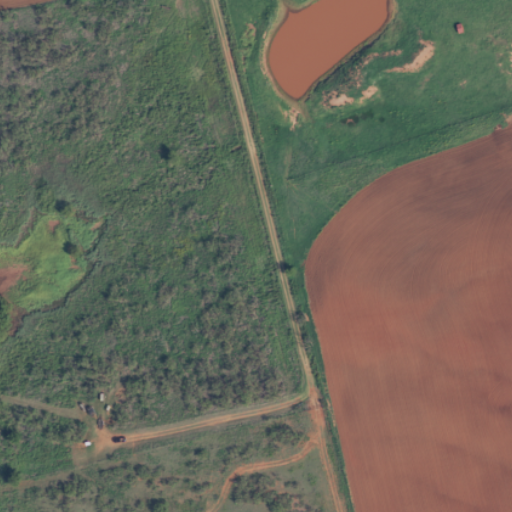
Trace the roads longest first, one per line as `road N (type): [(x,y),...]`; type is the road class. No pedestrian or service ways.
road 1 (residential): [(358,511),(220,0)]
road 2 (residential): [(141,0),(0,105)]
